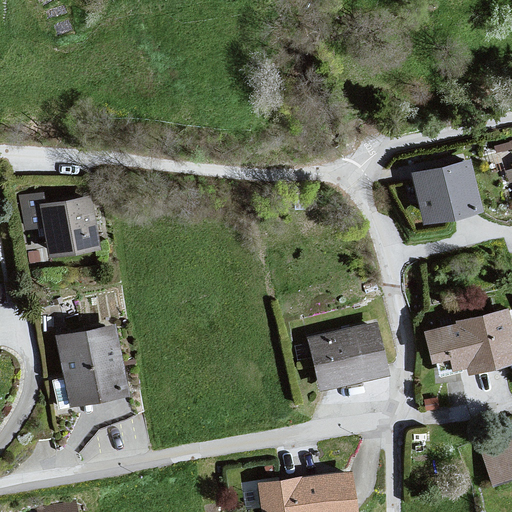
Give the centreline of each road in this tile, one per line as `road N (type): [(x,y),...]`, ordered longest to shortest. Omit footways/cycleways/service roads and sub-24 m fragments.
road 1 (unclassified): [(0,489),(393,416)]
road 2 (unclassified): [(0,149),(350,175)]
road 3 (unclassified): [(350,175),(391,290),(393,416)]
road 4 (residential): [(350,175),(393,145),(511,116)]
road 5 (track): [(0,442),(31,385),(25,339),(0,319)]
road 6 (track): [(393,416),(455,421),(511,408)]
